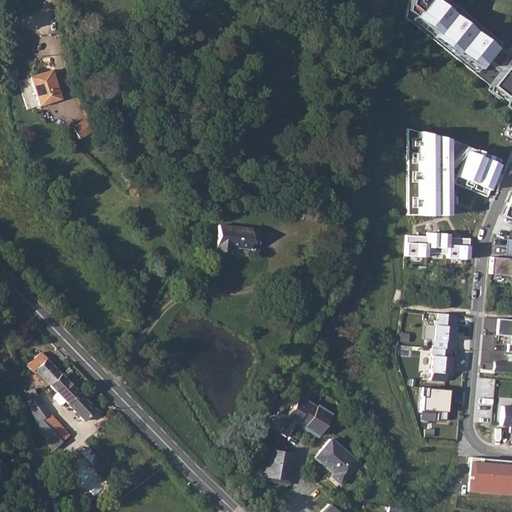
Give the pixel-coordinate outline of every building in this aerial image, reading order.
[(511,55),(442,0),(406,0),(402,18),(511,105),(511,55)] [(38,103),(39,105),(60,99),(51,71),(30,77),(38,103)] [(405,129),(405,215),(444,214),(444,180),(467,189),(470,182),(487,189),(499,159),(452,140),(405,129)] [(470,182),(467,189),(484,196),(487,189),(470,182)] [(297,206),(296,219),(323,221),(323,207),(297,206)] [(511,208),(504,206),(501,215),(511,219),(511,208)] [(217,225),(215,250),(227,251),(228,247),(246,248),(247,248),(249,229),(249,228),(217,225)] [(425,236),(404,235),(403,256),(424,257),(425,253),(445,254),(445,258),(466,259),(467,250),(467,238),(446,237),(446,234),(425,233),(425,236)] [(507,239),(505,239),(503,258),(511,258),(511,254),(506,254),(507,239)] [(511,258),(503,258),(489,256),(488,273),(511,275),(511,258)] [(347,295),(347,310),(369,312),(373,267),(350,264),(347,295)] [(338,309),(347,310),(347,295),(339,294),(338,309)] [(316,362),(315,387),(363,391),(369,315),(320,311),(316,362)] [(454,315),(437,313),(436,321),(433,321),(431,348),(454,350),(454,341),(452,341),(453,333),(453,325),(454,315)] [(511,319),(496,318),(496,329),(495,334),(507,335),(509,334),(511,334),(511,336),(511,344),(507,343),(506,352),(511,352),(511,319)] [(431,348),(430,348),(428,372),(429,372),(429,380),(444,381),(445,373),(449,373),(450,366),(452,367),(453,362),(454,350),(431,348)] [(27,366),(33,372),(35,370),(49,385),(61,374),(41,353),(27,366)] [(511,357),(511,363),(493,362),(492,366),(492,370),(511,371),(511,357)] [(35,370),(33,372),(47,387),(49,385),(35,370)] [(61,374),(49,385),(57,393),(65,401),(84,421),(95,409),(61,374)] [(451,390),(421,387),(419,412),(437,413),(436,420),(445,421),(446,416),(447,399),(450,399),(451,390)] [(34,389),(25,392),(29,403),(37,396),(34,389)] [(65,401),(57,393),(53,397),(61,405),(65,401)] [(293,419),(305,400),(296,395),(283,415),(276,410),(270,420),(268,427),(283,436),(293,419)] [(37,396),(29,403),(32,412),(45,406),(38,396),(37,396)] [(313,405),(305,400),(293,419),(301,425),(300,426),(314,434),(327,413),(313,404),(313,405)] [(45,406),(32,412),(36,423),(40,433),(42,432),(45,430),(58,444),(61,442),(69,434),(49,413),(45,406)] [(511,406),(500,406),(499,425),(509,426),(508,432),(511,432),(511,406)] [(42,432),(49,453),(58,444),(45,430),(42,432)] [(330,439),(314,457),(332,473),(330,476),(338,484),(357,463),(330,439)] [(259,467),(258,478),(267,480),(267,478),(278,479),(278,482),(286,483),(288,473),(287,471),(287,468),(289,466),(291,453),(263,448),(259,467)] [(511,460),(479,457),(470,457),(467,491),(511,494),(511,460)] [(336,511),(327,503),(319,511),(320,511),(336,511)]
